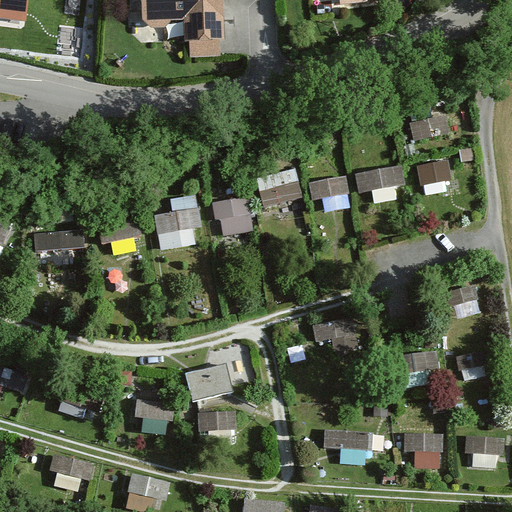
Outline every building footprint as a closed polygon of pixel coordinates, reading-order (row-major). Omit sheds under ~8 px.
[(0,0),(0,15),(24,19),(26,0),(0,0)] [(145,0),(146,22),(187,21),(188,59),(219,58),(218,0),(145,0)] [(444,119),(410,128),(414,144),(448,136),(444,119)] [(478,151),(460,154),(462,165),(479,162),(478,151)] [(448,164),(417,170),(421,189),(452,183),(448,164)] [(402,170),(355,178),(358,196),(405,188),(402,170)] [(347,181),(310,187),(312,202),(349,196),(347,181)] [(299,186),(261,196),(265,211),(303,201),(299,186)] [(250,201),(215,207),(218,222),(222,221),(224,239),(253,234),(251,218),(253,217),(250,201)] [(199,213),(155,220),(158,237),(202,230),(199,213)] [(138,223),(99,231),(102,247),(141,239),(138,223)] [(10,231),(0,226),(0,244),(3,246),(10,231)] [(84,235),(35,238),(36,255),(85,252),(84,235)] [(475,290),(448,296),(451,309),(478,303),(475,290)] [(353,323),(315,330),(317,344),(332,342),(334,356),(357,352),(353,323)] [(437,355),(389,362),(391,381),(440,373),(437,355)] [(484,355),(458,360),(460,373),(487,368),(484,355)] [(15,376),(0,370),(0,389),(23,397),(34,364),(21,359),(15,376)] [(234,396),(226,367),(187,378),(194,406),(234,396)] [(103,401),(66,390),(62,404),(99,415),(103,401)] [(449,403),(433,404),(433,414),(449,414),(449,403)] [(175,407),(138,405),(136,422),(173,425),(175,407)] [(234,416),(198,418),(199,434),(235,432),(234,416)] [(507,421),(492,421),(492,430),(507,430),(507,421)] [(368,437),(325,434),(324,451),(367,454),(368,437)] [(443,439),(405,438),(405,454),(417,454),(417,471),(439,471),(439,455),(443,455),(443,439)] [(506,442),(468,440),(467,456),(505,458),(506,442)] [(93,468),(54,458),(50,474),(89,484),(93,468)] [(170,486),(133,479),(129,496),(166,504),(170,486)]
